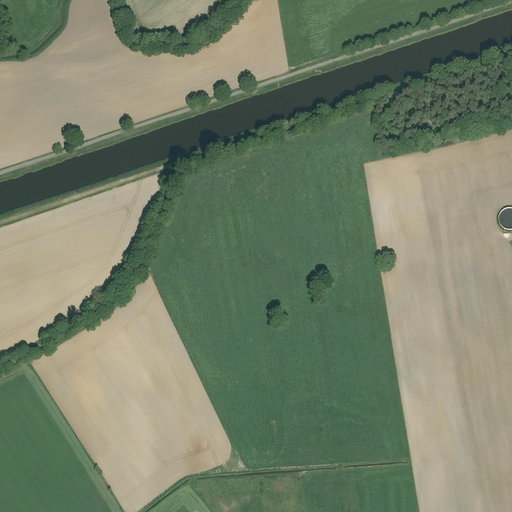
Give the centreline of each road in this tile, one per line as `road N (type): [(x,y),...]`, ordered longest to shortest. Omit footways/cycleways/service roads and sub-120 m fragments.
road 1 (track): [(511,54),(179,165),(125,287),(100,311),(0,370)]
road 2 (track): [(245,0),(182,49),(121,39),(111,0)]
